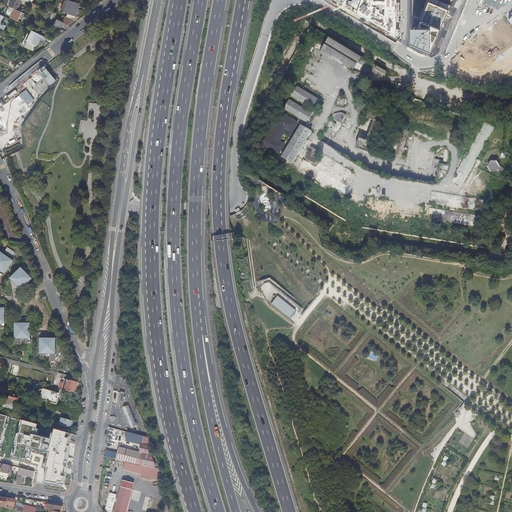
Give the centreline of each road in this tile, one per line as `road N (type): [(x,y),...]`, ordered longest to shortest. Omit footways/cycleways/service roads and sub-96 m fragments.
road 1 (motorway): [(289,511),(236,332),(220,245),(222,121),(242,0)]
road 2 (motorway): [(200,0),(176,154),(173,249),(185,376),(218,511)]
road 3 (motorway): [(180,0),(156,154),(153,299),(164,388),(195,511)]
road 4 (motorway): [(198,330),(197,155),(220,0)]
road 5 (residential): [(124,206),(228,207),(237,199),(239,121),(276,0)]
road 6 (secondary): [(89,496),(124,206)]
road 7 (track): [(306,22),(418,80),(511,103)]
road 8 (residential): [(312,0),(421,62),(441,52),(463,0)]
road 9 (motorway): [(257,511),(198,330)]
road 10 (motorway): [(236,511),(198,330)]
road 11 (secondary): [(117,205),(93,367)]
road 12 (secondary): [(146,55),(117,205)]
road 13 (secondary): [(124,206),(146,55)]
road 14 (residential): [(114,0),(0,90)]
road 15 (residential): [(49,285),(0,167)]
road 16 (secondary): [(93,367),(77,493)]
